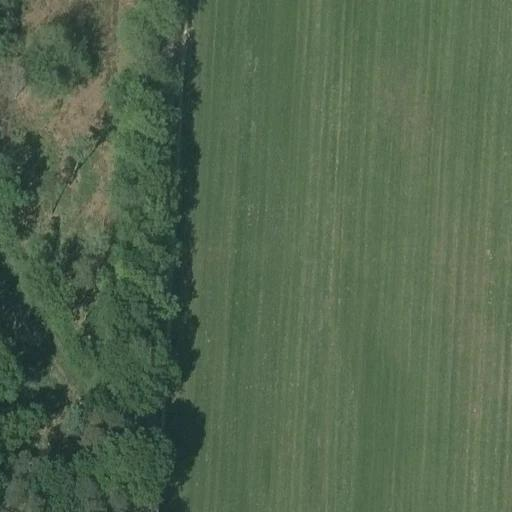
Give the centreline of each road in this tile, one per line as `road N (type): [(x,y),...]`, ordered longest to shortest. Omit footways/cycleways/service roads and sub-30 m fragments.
road 1 (track): [(179,0),(149,511)]
road 2 (track): [(153,456),(0,226)]
